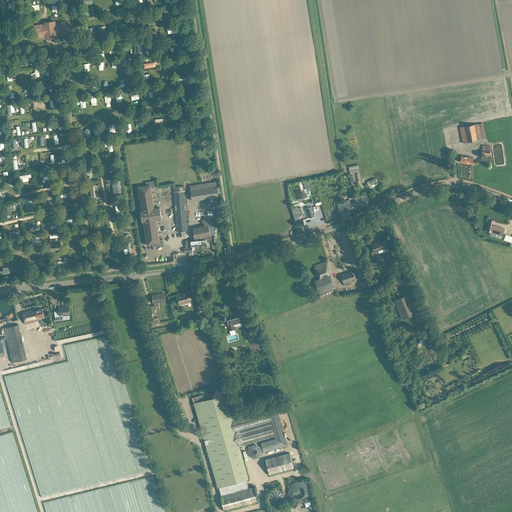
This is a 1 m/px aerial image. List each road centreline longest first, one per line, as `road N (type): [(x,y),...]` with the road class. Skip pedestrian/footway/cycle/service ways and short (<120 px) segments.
road 1 (tertiary): [(0,290),(233,260),(437,186),(511,202)]
road 2 (track): [(192,0),(233,256)]
road 3 (unknown): [(82,211),(55,45)]
road 4 (unknown): [(0,260),(86,248),(82,211)]
